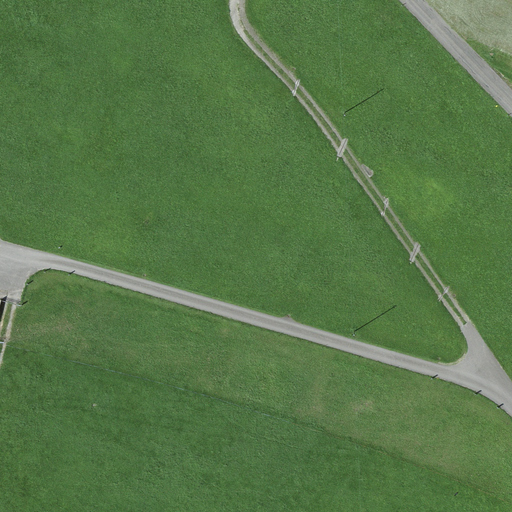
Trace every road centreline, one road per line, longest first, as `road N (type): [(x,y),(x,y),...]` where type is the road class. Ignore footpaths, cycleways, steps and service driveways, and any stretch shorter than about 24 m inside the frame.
road 1 (track): [(0,255),(500,387),(511,403)]
road 2 (track): [(500,387),(327,121),(247,33),(238,0)]
road 3 (tertiary): [(412,0),(511,104)]
